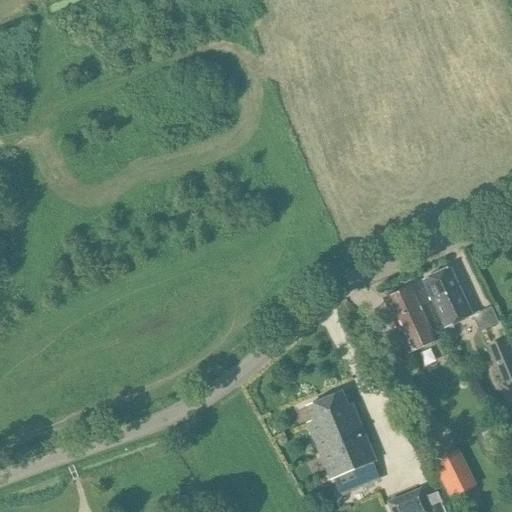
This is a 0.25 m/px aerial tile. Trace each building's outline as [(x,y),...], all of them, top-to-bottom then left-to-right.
[(479,331),(494,324),(465,256),(449,263),(458,284),(463,281),(469,293),(464,296),(479,331)] [(450,270),(422,283),(444,329),(471,316),(450,270)] [(410,287),(383,299),(408,355),(436,343),(410,287)] [(503,341),(485,348),(502,387),(511,382),(511,355),(507,344),(505,345),(503,341)] [(339,393),(305,408),(311,422),(307,424),(332,480),(333,480),(350,473),(357,490),(380,480),(372,464),(377,461),(377,460),(352,406),(346,408),(339,393)] [(475,487),(457,449),(430,463),(448,500),(475,487)] [(389,511),(430,511),(421,489),(386,503),(389,511)]
